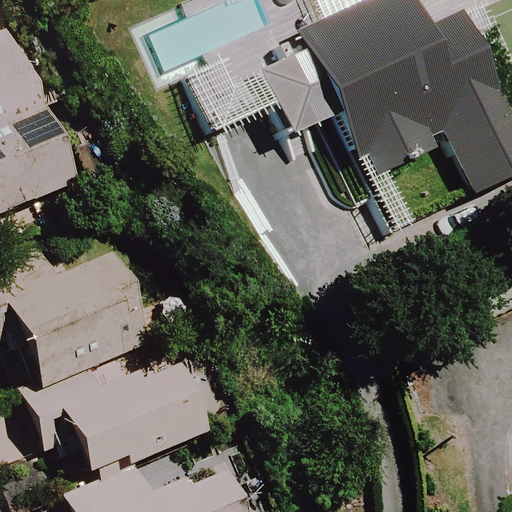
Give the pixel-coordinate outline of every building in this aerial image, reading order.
[(455,203),(511,178),(511,105),(467,3),(444,13),(439,2),(307,59),(293,26),(170,80),(199,146),(261,119),(273,145),(321,124),(374,245),(403,232),(379,176),(433,153),(455,203)] [(0,126),(34,112),(1,34),(0,34),(0,126)] [(34,112),(0,126),(0,216),(67,188),(34,112)] [(136,350),(100,261),(39,286),(27,259),(0,270),(0,347),(20,397),(136,350)] [(511,314),(511,276),(505,259),(395,301),(415,352),(511,314)] [(185,439),(156,365),(79,396),(76,388),(10,414),(30,462),(56,452),(69,486),(185,439)] [(266,511),(252,467),(132,504),(126,485),(54,507),(55,511),(266,511)]
